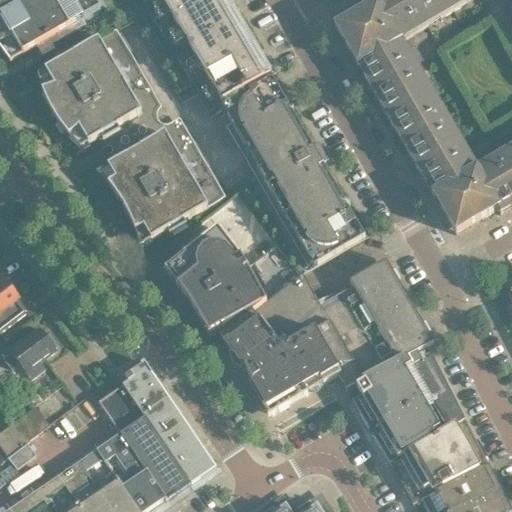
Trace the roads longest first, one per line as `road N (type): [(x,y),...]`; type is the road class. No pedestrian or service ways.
road 1 (residential): [(511,432),(465,343),(451,297),(285,11)]
road 2 (unclassified): [(254,492),(167,356),(66,241),(0,150)]
road 3 (unclassified): [(361,511),(327,463),(303,463),(254,492)]
